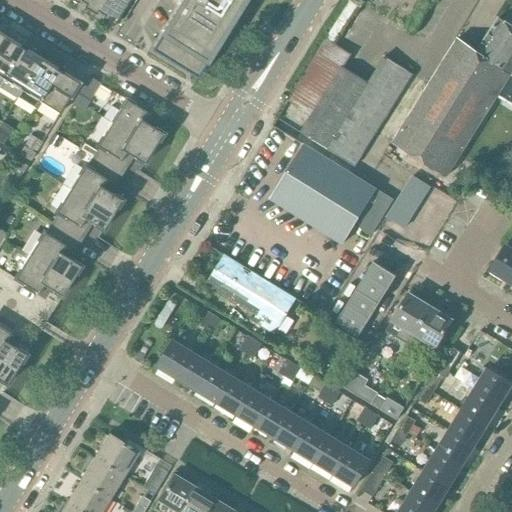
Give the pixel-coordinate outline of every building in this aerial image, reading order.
[(102,0),(78,0),(85,4),(83,7),(95,15),(97,12),(96,11),(102,0)] [(97,12),(103,15),(101,19),(113,26),(128,0),(102,0),(96,11),(97,12)] [(181,0),(151,50),(196,78),(244,0),(181,0)] [(478,51),(511,72),(511,71),(511,26),(499,18),(478,51)] [(3,37),(0,41),(0,83),(23,45),(12,38),(11,41),(3,37)] [(511,72),(478,51),(457,38),(392,142),(446,176),(511,72)] [(0,86),(17,97),(40,59),(33,55),(34,52),(23,45),(0,83),(0,86)] [(368,83),(323,156),(349,173),(411,73),(384,57),(368,83)] [(17,97),(35,108),(60,68),(49,61),(47,64),(40,59),(17,97)] [(60,68),(35,108),(36,109),(40,102),(59,114),(78,83),(69,77),(71,74),(60,68)] [(304,145),(323,156),(368,83),(345,69),(300,142),(304,145)] [(88,77),(71,105),(82,112),(89,100),(100,84),(88,77)] [(125,99),(110,122),(152,148),(162,133),(149,125),(154,117),(125,99)] [(143,164),(152,148),(110,122),(96,146),(99,148),(95,155),(82,147),(80,150),(115,171),(121,161),(125,164),(130,156),(143,164)] [(30,160),(41,142),(30,136),(19,154),(30,160)] [(323,156),(304,145),(271,199),(341,243),(357,217),(363,221),(359,228),(371,235),(393,200),(349,173),(323,156)] [(111,215),(121,200),(108,192),(113,184),(109,181),(115,171),(80,150),(78,154),(91,162),(87,167),(84,165),(69,189),(111,215)] [(16,159),(11,166),(22,173),(26,166),(16,159)] [(404,230),(431,188),(412,176),(386,218),(404,230)] [(102,230),(111,215),(69,189),(55,212),(58,214),(52,224),(74,237),(80,227),(84,230),(89,222),(102,230)] [(70,281),(80,266),(67,258),(72,250),(68,247),(74,237),(52,224),(46,234),(43,232),(28,255),(70,281)] [(511,282),(511,250),(505,246),(491,269),(511,282)] [(28,255),(14,278),(14,279),(43,297),(48,289),(61,296),(70,281),(28,255)] [(225,255),(207,285),(255,314),(251,321),(267,330),(279,310),(286,314),(296,299),(225,255)] [(372,260),(334,322),(356,335),(378,298),(379,299),(394,273),(372,260)] [(407,344),(414,334),(431,306),(409,292),(392,320),(392,321),(386,331),(407,344)] [(431,306),(414,334),(435,347),(452,319),(431,306)] [(208,329),(215,317),(209,312),(201,324),(208,329)] [(215,317),(208,329),(215,333),(222,321),(215,317)] [(0,327),(0,359),(15,369),(25,354),(12,346),(17,338),(0,327)] [(247,353),(254,340),(248,336),(240,348),(247,353)] [(178,378),(193,352),(173,340),(158,366),(178,378)] [(254,340),(247,353),(254,357),(261,345),(254,340)] [(449,346),(434,370),(445,377),(460,352),(449,346)] [(405,347),(398,360),(404,363),(412,351),(405,347)] [(213,364),(193,352),(178,378),(198,390),(213,364)] [(0,380),(6,384),(15,369),(0,359),(0,380)] [(286,376),(293,364),(286,360),(279,372),(286,376)] [(356,362),(341,386),(353,394),(368,370),(356,362)] [(233,376),(213,364),(198,390),(217,402),(233,376)] [(293,364),(286,376),(281,384),(289,389),(294,381),(293,380),(300,369),(293,364)] [(337,366),(328,379),(338,385),(346,372),(337,366)] [(475,390),(498,404),(511,383),(488,369),(475,390)] [(424,387),(432,392),(440,380),(431,375),(424,387)] [(252,388),(233,376),(217,402),(236,414),(252,388)] [(325,400),(333,388),(326,384),(319,396),(325,400)] [(360,396),(370,402),(376,392),(366,386),(360,396)] [(432,392),(424,387),(416,399),(425,404),(432,392)] [(272,400),(252,388),(236,414),(256,426),(272,400)] [(333,388),(325,400),(332,405),(340,393),(333,388)] [(485,425),(498,404),(475,390),(463,410),(485,425)] [(377,395),(371,405),(396,420),(403,407),(386,397),(384,399),(377,395)] [(291,412),(272,400),(256,426),(276,438),(291,412)] [(364,424),(371,412),(364,407),(357,420),(364,424)] [(473,445),(485,425),(463,410),(450,431),(473,445)] [(311,424),(291,412),(276,438),(295,450),(311,424)] [(371,412),(364,424),(370,428),(378,416),(371,412)] [(399,427),(407,433),(415,420),(406,415),(399,427)] [(330,436),(311,424),(295,450),(314,461),(330,436)] [(407,433),(399,427),(391,440),(400,445),(407,433)] [(460,465),(473,445),(450,431),(437,451),(460,465)] [(93,457),(123,475),(137,452),(108,434),(93,457)] [(350,448),(330,436),(314,461),(334,473),(350,448)] [(350,448),(334,473),(354,486),(370,460),(350,448)] [(448,486),(460,465),(437,451),(425,472),(448,486)] [(374,468),(385,475),(393,462),(382,455),(374,468)] [(93,457),(79,480),(109,498),(123,475),(93,457)] [(142,487),(153,494),(166,473),(155,465),(142,487)] [(385,475),(374,468),(360,489),(372,496),(385,475)] [(435,506),(448,486),(425,472),(412,492),(435,506)] [(157,499),(151,508),(157,511),(176,511),(192,486),(172,474),(157,499)] [(79,480),(65,502),(81,511),(99,511),(109,498),(79,480)] [(192,486),(176,511),(203,511),(212,498),(192,486)] [(431,511),(435,506),(412,492),(400,511),(431,511)] [(131,511),(142,511),(149,501),(141,496),(131,511)] [(230,511),(231,510),(212,498),(203,511),(230,511)] [(81,511),(65,502),(59,511),(81,511)]
